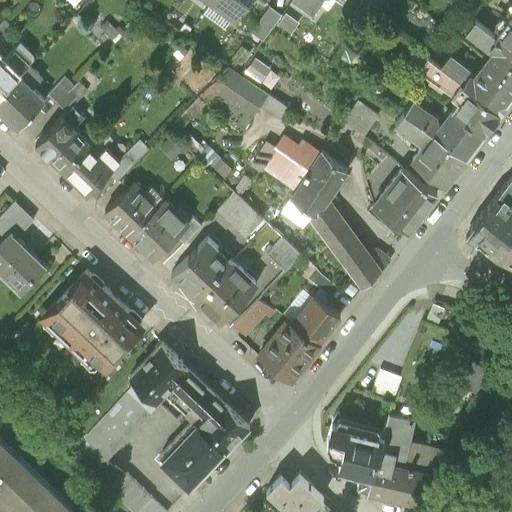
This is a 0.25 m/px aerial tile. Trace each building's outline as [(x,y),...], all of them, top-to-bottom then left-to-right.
[(246,0),(211,0),(211,1),(234,17),(246,0)] [(311,16),(323,0),(290,0),(290,1),(311,16)] [(368,0),(363,8),(374,15),(384,0),(368,0)] [(281,14),(270,6),(251,31),(263,40),(281,14)] [(511,11),(494,36),(511,50),(511,11)] [(0,23),(0,43),(14,29),(4,20),(0,23)] [(511,93),(511,50),(494,36),(473,20),(466,31),(488,48),(490,45),(494,48),(473,76),(469,73),(471,69),(448,52),(439,65),(499,110),(503,105),(511,93)] [(0,92),(28,63),(31,60),(30,53),(17,40),(0,58),(0,57),(0,92)] [(360,47),(350,41),(341,56),(351,63),(360,47)] [(250,51),(240,44),(231,56),(240,64),(250,51)] [(417,69),(427,56),(417,48),(407,62),(417,69)] [(483,132),(499,110),(439,65),(427,56),(417,69),(452,93),(451,95),(458,100),(452,108),(483,132)] [(255,57),(245,71),(260,81),(270,67),(255,57)] [(38,73),(28,63),(0,92),(0,109),(18,127),(44,99),(28,83),(38,73)] [(290,107),(227,64),(174,120),(181,126),(205,102),(242,130),(261,106),(281,120),(290,107)] [(48,93),(66,111),(74,104),(88,89),(79,80),(74,85),(65,76),(48,93)] [(376,115),(357,100),(343,120),(362,135),(376,115)] [(412,100),(403,111),(466,155),(483,132),(452,108),(440,123),(436,121),(437,119),(437,116),(412,100)] [(35,144),(61,168),(88,140),(73,126),(81,118),(79,116),(83,112),(74,104),(66,111),(35,144)] [(444,183),(466,155),(403,111),(394,124),(423,144),(411,160),(444,183)] [(99,150),(105,144),(112,137),(101,127),(88,140),(99,150)] [(223,179),(234,168),(222,157),(221,158),(205,143),(203,144),(189,131),(181,139),(223,179)] [(251,162),(293,191),(320,151),(303,139),(299,146),(282,134),(273,147),(265,142),(251,162)] [(140,137),(120,158),(110,169),(119,178),(149,146),(140,137)] [(99,150),(88,140),(61,168),(87,193),(110,169),(120,158),(105,144),(99,150)] [(313,214),(315,215),(325,200),(346,168),(320,151),(293,191),(288,197),(313,214)] [(402,170),(373,207),(407,231),(436,194),(402,170)] [(511,173),(499,190),(511,199),(511,173)] [(103,209),(129,233),(157,204),(145,192),(132,180),(103,209)] [(157,204),(164,197),(152,185),(145,192),(157,204)] [(262,216),(235,189),(216,208),(244,235),(262,216)] [(511,199),(499,190),(468,231),(497,253),(511,233),(511,199)] [(164,197),(157,204),(129,233),(153,257),(175,234),(188,220),(187,218),(164,197)] [(313,214),(288,197),(279,212),(303,229),(310,218),(313,214)] [(313,214),(310,218),(362,288),(390,263),(371,250),(366,254),(325,200),(315,215),(313,214)] [(0,215),(0,232),(6,238),(12,232),(16,236),(33,219),(14,201),(0,215)] [(175,234),(184,242),(201,224),(191,214),(187,218),(188,220),(175,234)] [(16,236),(12,232),(6,238),(0,244),(0,271),(20,291),(45,264),(16,236)] [(495,255),(511,263),(511,233),(497,253),(495,255)] [(299,251),(280,234),(264,252),(283,268),(299,251)] [(171,275),(196,299),(231,261),(207,238),(171,275)] [(256,285),(231,261),(196,299),(220,322),(256,285)] [(331,299),(339,289),(321,275),(315,268),(307,279),(331,299)] [(142,323),(87,271),(42,318),(90,364),(96,357),(103,364),(142,323)] [(313,296),(291,324),(318,345),(339,317),(313,296)] [(270,318),(276,312),(258,298),(232,324),(246,337),(266,315),(270,318)] [(443,315),(431,310),(425,327),(436,331),(443,315)] [(293,376),(318,345),(291,324),(287,320),(257,356),(270,366),(274,361),(293,376)] [(155,402),(172,385),(194,406),(210,388),(161,342),(128,377),(135,383),(155,402)] [(155,402),(135,383),(80,440),(76,436),(64,448),(130,511),(163,511),(126,476),(104,463),(159,405),(155,402)] [(251,427),(210,388),(194,406),(184,415),(192,423),(225,453),(251,427)] [(390,413),(382,434),(376,458),(402,466),(432,473),(434,467),(443,450),(408,441),(413,419),(390,413)] [(192,489),(225,453),(192,423),(159,458),(192,489)] [(341,457),(349,427),(332,423),(326,443),(330,452),(335,453),(335,455),(341,457)] [(382,434),(349,427),(341,457),(338,468),(360,472),(357,483),(361,487),(369,489),(376,458),(382,434)] [(0,511),(80,511),(0,435),(0,511)] [(402,466),(376,458),(369,489),(368,493),(425,507),(432,473),(402,466)] [(285,480),(280,476),(266,491),(287,511),(309,511),(323,498),(298,475),(295,479),(290,474),(285,480)]
